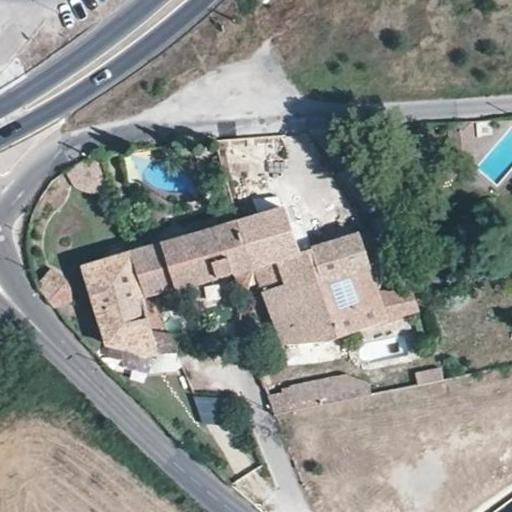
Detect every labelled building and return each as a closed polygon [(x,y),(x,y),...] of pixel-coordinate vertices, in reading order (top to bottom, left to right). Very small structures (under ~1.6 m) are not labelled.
[(143,148),(121,150),(124,169),(145,166),(143,148)] [(238,221),(254,268),(283,344),(327,341),(342,336),(419,309),(413,292),(379,292),(364,249),(359,233),(313,248),(299,253),(289,223),(283,207),(238,221)] [(130,253),(227,224),(225,216),(127,245),(130,253)] [(302,218),(289,223),(299,253),(313,248),(302,218)] [(227,224),(130,253),(146,298),(188,287),(235,273),(238,289),(248,291),(254,268),(238,221),(227,224)] [(375,228),(359,233),(364,249),(381,244),(375,228)] [(130,253),(84,268),(107,344),(146,355),(158,355),(143,298),(146,298),(130,253)] [(38,284),(53,305),(73,303),(72,290),(53,271),(38,284)] [(171,332),(156,331),(158,355),(177,353),(177,336),(171,332)] [(217,333),(202,336),(207,351),(220,349),(217,333)] [(418,387),(443,383),(441,368),(415,373),(418,387)] [(295,386),(283,388),(285,393),(289,406),(295,406),(355,393),(351,371),(294,383),(295,386)] [(289,406),(285,393),(270,396),(273,405),(289,406)] [(219,427),(220,399),(199,398),(198,426),(219,427)] [(324,453),(335,449),(326,426),(316,430),(324,453)]
